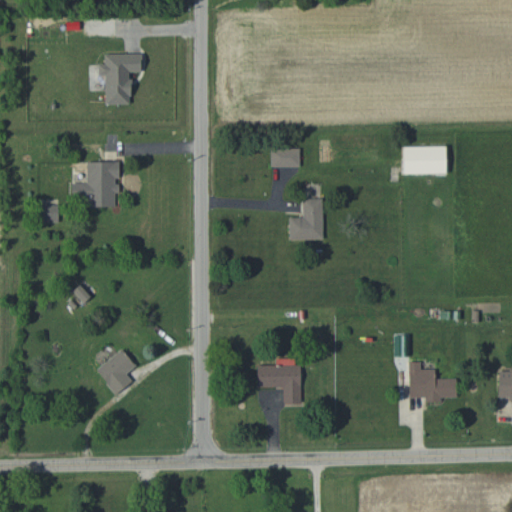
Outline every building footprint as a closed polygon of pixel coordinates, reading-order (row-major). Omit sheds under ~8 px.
[(104,53),(104,63),(98,63),(98,77),(104,77),(104,104),(130,104),(130,72),(141,72),(141,53),(104,53)] [(402,146),(403,173),(446,173),(446,145),(402,146)] [(299,148),(271,147),(270,166),(299,167),(299,148)] [(86,161),(86,182),(71,182),(71,206),(115,206),(115,192),(119,192),(120,161),(86,161)] [(288,217),(288,240),(323,239),(322,198),(302,199),(302,217),(288,217)] [(58,222),(58,204),(35,205),(35,222),(58,222)] [(115,394),(132,381),(126,374),(136,365),(121,348),(95,370),(115,394)] [(257,387),(282,387),(283,403),(301,403),(301,364),(295,364),(295,358),(278,359),(278,365),(256,365),(257,387)] [(409,398),(424,397),(424,402),(440,401),(440,397),(456,397),(455,377),(435,378),(435,368),(420,369),(420,361),(408,361),(409,398)] [(511,370),(498,370),(498,399),(511,398),(511,370)]
